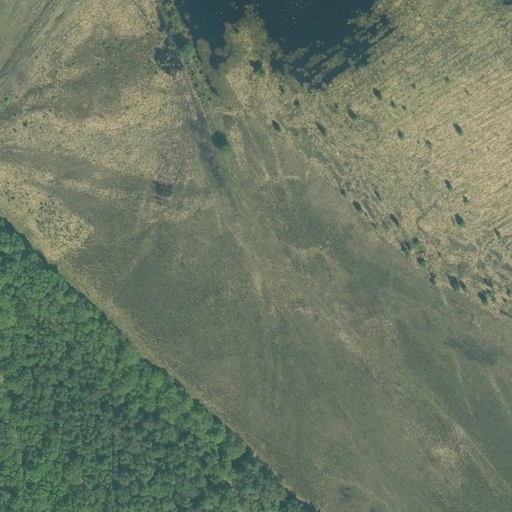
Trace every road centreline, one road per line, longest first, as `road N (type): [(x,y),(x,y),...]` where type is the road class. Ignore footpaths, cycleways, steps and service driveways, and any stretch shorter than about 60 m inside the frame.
road 1 (track): [(0,245),(293,511)]
road 2 (unclassified): [(39,511),(0,364)]
